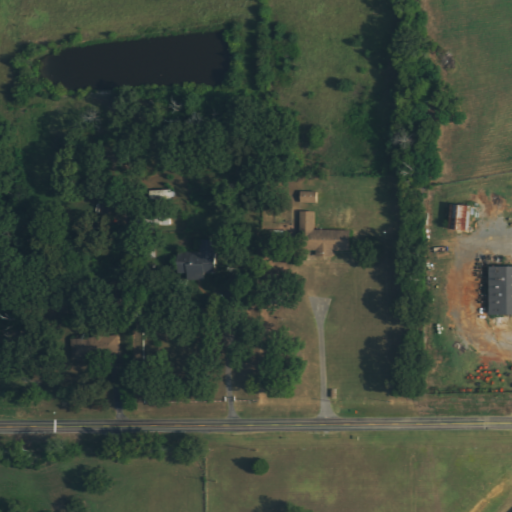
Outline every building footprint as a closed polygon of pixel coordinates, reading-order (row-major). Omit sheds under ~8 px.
[(319,192),(302,192),(302,203),(318,203),(319,192)] [(472,205),(453,205),(452,230),(471,230),(472,205)] [(305,221),(303,268),(337,270),(337,262),(359,263),(360,238),(323,237),(323,221),(305,221)] [(218,275),(218,241),(202,240),(202,253),(180,253),(180,274),(218,275)] [(511,267),(492,267),(492,315),(511,315),(511,267)] [(92,338),(71,339),(72,358),(92,357),(92,338)]
